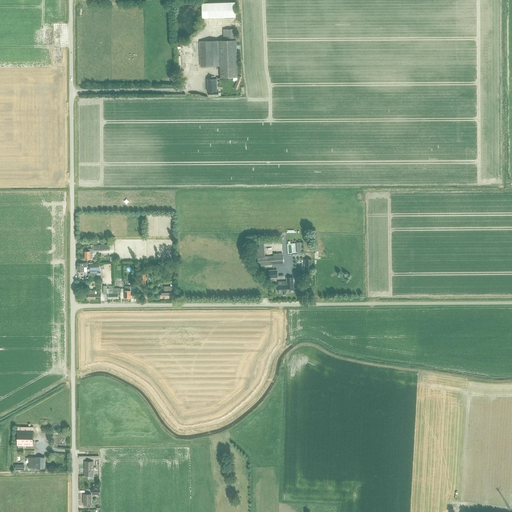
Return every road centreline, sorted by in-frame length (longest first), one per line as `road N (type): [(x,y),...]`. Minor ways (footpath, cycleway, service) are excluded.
road 1 (unclassified): [(72,306),(511,303)]
road 2 (unclassified): [(72,306),(69,0)]
road 3 (unclassified): [(73,511),(72,306)]
